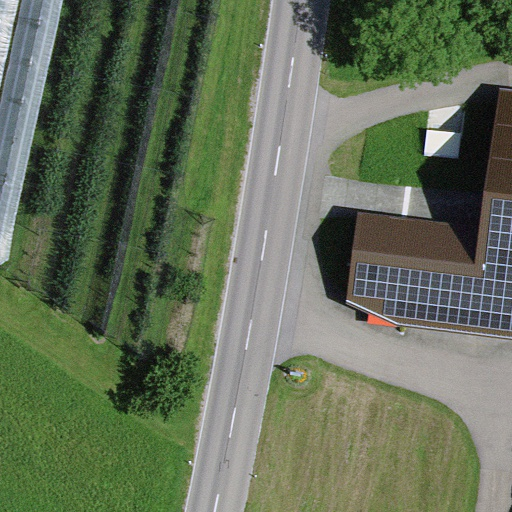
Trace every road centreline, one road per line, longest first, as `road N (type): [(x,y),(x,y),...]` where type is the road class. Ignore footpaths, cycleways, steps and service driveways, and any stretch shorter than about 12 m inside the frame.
road 1 (tertiary): [(301,0),(215,511)]
road 2 (track): [(282,133),(382,102),(511,80)]
